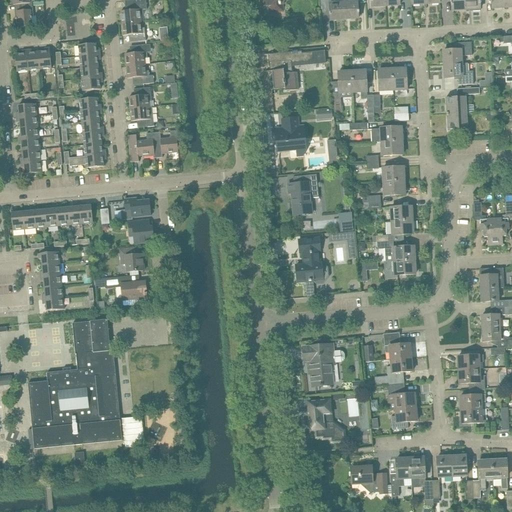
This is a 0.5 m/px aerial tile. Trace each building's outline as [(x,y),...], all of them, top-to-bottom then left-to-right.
[(122,24),(141,22),(140,15),(143,15),(143,10),(147,9),(145,0),(136,0),(125,1),(125,8),(127,8),(128,11),(121,11),(122,24)] [(283,11),(282,4),(284,4),(284,0),(262,0),(263,6),(270,5),(271,13),(283,11)] [(345,19),(343,0),(329,0),(330,4),(330,15),(330,20),(345,19)] [(349,0),(343,0),(345,19),(358,18),(358,14),(357,2),(350,3),(349,0)] [(466,9),(465,0),(451,0),(452,10),(466,9)] [(465,0),(466,9),(480,9),(479,0),(465,0)] [(506,7),(505,0),(491,0),(492,8),(506,7)] [(16,4),(16,5),(16,12),(17,12),(18,17),(15,18),(16,28),(32,27),(31,17),(33,16),(33,7),(32,3),(30,3),(16,4)] [(141,28),(141,22),(122,24),(123,36),(138,34),(139,42),(146,41),(144,28),(141,28)] [(444,65),(462,64),(462,56),(472,55),(472,42),(456,43),(456,51),(443,51),(444,65)] [(79,57),(100,55),(99,50),(96,51),(96,44),(78,45),(79,57)] [(126,66),(145,65),(144,58),(147,58),(147,53),(151,52),(150,44),(139,46),(140,53),(125,54),(126,66)] [(45,52),(38,52),(40,70),(51,69),(49,48),(44,49),(45,52)] [(40,70),(38,52),(32,53),(31,50),(27,51),(29,71),(40,70)] [(29,71),(27,51),(22,51),(22,54),(15,55),(17,72),(29,71)] [(265,72),(272,71),(275,94),(275,90),(284,89),(284,91),(298,90),(296,72),(292,72),(291,63),(315,61),(314,52),(302,53),(301,51),(264,55),(268,55),(270,71),(265,72)] [(100,55),(79,57),(81,69),(98,67),(97,60),(100,60),(100,55)] [(462,64),(444,65),(445,79),(458,78),(458,85),(474,84),(473,71),(462,72),(462,64)] [(145,65),(126,66),(127,79),(143,77),(143,84),(154,83),(153,76),(149,76),(149,71),(146,71),(145,65)] [(98,73),(98,67),(81,69),(82,80),(102,78),(101,73),(98,73)] [(406,69),(392,70),(393,90),(407,89),(406,69)] [(393,90),(392,70),(378,70),(379,91),(393,90)] [(366,71),(352,72),(353,93),(361,92),(361,99),(367,99),(368,113),(375,113),(374,108),(374,95),(367,96),(366,71)] [(353,93),(352,72),(338,73),(339,94),(353,93)] [(102,83),(102,78),(82,80),(83,91),(100,90),(99,83),(102,83)] [(130,109),(149,107),(149,101),(152,100),(150,88),(144,88),(144,96),(129,97),(130,109)] [(342,112),(341,97),(333,98),(335,113),(342,112)] [(446,115),(466,114),(465,97),(445,98),(446,115)] [(81,111),(101,109),(101,105),(98,105),(97,98),(80,100),(81,111)] [(16,118),(37,116),(35,104),(18,106),(19,113),(16,113),(16,118)] [(149,107),(130,109),(132,121),(147,120),(147,127),(154,126),(153,114),(150,114),(149,107)] [(101,109),(81,111),(82,123),(99,121),(98,114),(101,114),(101,109)] [(65,113),(60,113),(61,120),(63,119),(63,123),(71,122),(71,119),(65,119),(65,113)] [(466,114),(446,115),(447,132),(467,130),(466,120),(466,114)] [(38,127),(37,116),(16,118),(17,122),(20,122),(20,129),(38,127)] [(297,118),(292,119),(282,120),(283,134),(276,135),(278,152),(305,149),(304,132),(299,132),(297,118)] [(99,121),(82,123),(83,134),(103,132),(103,127),(100,128),(99,121)] [(38,127),(20,129),(21,135),(18,136),(18,140),(39,138),(38,127)] [(381,128),(381,129),(369,130),(370,143),(381,142),(402,141),(401,127),(381,128)] [(154,156),(154,158),(162,158),(162,154),(178,152),(176,131),(170,131),(171,139),(161,140),(160,132),(152,133),(154,156)] [(104,137),(103,132),(83,134),(84,145),(101,144),(101,137),(104,137)] [(154,156),(152,133),(146,134),(147,141),(137,142),(136,135),(128,136),(131,163),(139,162),(138,156),(143,156),(143,157),(154,156)] [(39,138),(18,140),(19,145),(22,145),(23,152),(40,150),(39,138)] [(402,141),(381,142),(382,156),(403,155),(402,141)] [(102,150),(101,144),(84,145),(85,157),(106,155),(105,150),(102,150)] [(40,150),(23,152),(23,158),(20,158),(21,163),(41,161),(40,150)] [(85,157),(69,158),(64,159),(65,165),(70,165),(70,167),(86,165),(86,168),(104,167),(103,160),(106,160),(106,155),(85,157)] [(337,155),(328,155),(330,170),(338,169),(337,155)] [(42,173),(41,161),(21,163),(21,168),(24,168),(25,174),(42,173)] [(384,182),(404,181),(403,167),(383,168),(384,182)] [(311,214),(310,198),(319,197),(317,179),(297,181),(297,184),(288,185),(289,194),(293,193),(293,198),(292,198),(294,215),(311,214)] [(404,181),(384,182),(384,195),(405,194),(404,181)] [(125,210),(122,211),(123,220),(132,219),(132,218),(141,217),(151,216),(149,200),(137,201),(136,198),(124,199),(125,209),(125,210)] [(84,203),(80,204),(81,224),(93,223),(91,206),(84,206),(84,203)] [(495,242),(494,219),(485,220),(485,216),(482,216),(481,203),(473,203),(474,221),(480,220),(481,231),(483,231),(484,238),(487,238),(488,243),(495,242)] [(81,224),(80,204),(75,204),(75,207),(68,208),(70,225),(81,224)] [(52,209),(46,210),(47,227),(59,226),(57,206),(52,206),(52,209)] [(61,206),(57,206),(59,226),(70,225),(68,208),(62,208),(61,206)] [(392,222),(412,221),(411,207),(391,208),(392,222)] [(36,229),(34,208),(29,209),(29,212),(23,212),(24,230),(36,229)] [(39,208),(34,208),(36,229),(47,227),(46,210),(39,211),(39,208)] [(108,209),(100,210),(102,225),(109,224),(108,209)] [(24,230),(23,212),(16,213),(16,210),(11,210),(13,231),(24,230)] [(494,219),(495,242),(503,242),(502,236),(506,236),(506,230),(509,230),(508,219),(494,219)] [(148,220),(138,221),(128,222),(130,237),(134,237),(135,245),(144,244),(154,243),(152,231),(149,231),(148,220)] [(412,221),(392,222),(392,236),(413,235),(412,221)] [(313,281),(317,284),(324,283),(328,278),(327,266),(324,264),(321,264),(321,263),(320,263),(319,252),(320,251),(318,238),(299,240),(300,253),(302,253),(304,265),(296,266),(297,283),(313,281)] [(389,242),(377,243),(377,249),(387,248),(388,262),(394,262),(414,261),(414,247),(393,248),(389,248),(389,242)] [(127,272),(134,272),(144,271),(143,254),(138,255),(138,248),(128,249),(120,250),(121,265),(126,264),(127,272)] [(42,265),(59,263),(58,252),(38,254),(39,259),(42,259),(42,265)] [(414,261),(394,262),(394,269),(387,269),(387,276),(415,275),(414,261)] [(59,263),(42,265),(43,272),(40,272),(40,277),(61,275),(59,263)] [(367,282),(367,272),(366,263),(359,264),(361,282),(367,282)] [(480,289),(498,288),(497,275),(503,275),(503,268),(479,270),(480,289)] [(62,286),(61,275),(40,277),(41,282),(44,282),(44,288),(62,286)] [(112,278),(104,279),(105,289),(113,288),(121,287),(123,299),(136,298),(137,300),(147,299),(145,281),(132,282),(131,276),(112,278)] [(62,286),(44,288),(45,295),(42,295),(42,300),(63,298),(62,286)] [(498,288),(480,289),(481,302),(498,301),(498,288)] [(63,298),(42,300),(43,304),(46,304),(47,311),(64,309),(63,298)] [(482,329),(500,328),(499,315),(482,316),(482,329)] [(90,322),(72,324),(75,355),(76,355),(78,370),(71,371),(70,368),(69,368),(69,369),(65,369),(64,369),(63,369),(63,372),(47,373),(48,382),(28,383),(28,384),(29,384),(31,397),(29,397),(31,397),(32,410),(30,410),(32,410),(33,423),(32,423),(34,449),(35,449),(35,448),(47,447),(48,448),(48,447),(61,446),(61,447),(61,445),(74,444),(74,446),(82,445),(82,444),(95,442),(95,444),(96,444),(95,442),(108,441),(108,442),(109,442),(109,441),(121,440),(122,441),(120,415),(118,415),(117,402),(118,402),(117,402),(116,389),(117,389),(117,388),(116,389),(114,376),(116,376),(116,375),(114,375),(113,364),(114,363),(113,363),(112,351),(113,351),(111,351),(108,321),(109,321),(108,320),(90,322)] [(500,341),(500,328),(482,329),(483,342),(500,341)] [(390,360),(411,358),(410,344),(398,345),(397,340),(400,339),(399,333),(383,334),(385,353),(390,353),(390,360)] [(371,343),(364,343),(365,362),(372,361),(371,343)] [(304,347),(305,362),(306,362),(306,361),(310,361),(312,386),(322,386),(332,385),(330,362),(334,362),(341,361),(343,359),(345,357),(344,353),(343,351),(340,349),(333,350),(333,345),(304,348),(304,347)] [(459,370),(479,369),(479,355),(458,356),(459,370)] [(411,358),(390,360),(391,366),(386,367),(388,385),(402,384),(401,373),(412,372),(411,358)] [(480,376),(479,369),(459,370),(460,384),(471,384),(471,390),(485,389),(484,376),(480,376)] [(0,385),(14,385),(14,376),(0,376),(0,385)] [(351,380),(352,390),(365,388),(364,379),(351,380)] [(402,384),(388,385),(390,410),(395,410),(416,408),(414,394),(403,395),(402,384)] [(485,389),(471,390),(472,396),(460,396),(461,410),(481,409),(481,402),(486,402),(485,389)] [(329,401),(319,402),(309,403),(309,404),(311,404),(312,418),(311,418),(312,429),(316,429),(317,437),(323,437),(323,439),(332,438),(332,442),(345,441),(344,431),(333,422),(331,422),(329,401)] [(416,408),(395,410),(396,416),(391,417),(393,430),(408,428),(406,428),(405,422),(417,421),(416,408)] [(481,409),(461,410),(462,424),(487,423),(486,416),(481,416),(481,409)] [(367,418),(359,418),(360,431),(368,430),(367,418)] [(466,456),(451,457),(452,477),(467,476),(466,456)] [(452,477),(451,457),(437,458),(438,477),(452,477)] [(424,458),(410,459),(411,478),(418,478),(419,486),(424,485),(425,500),(433,500),(433,499),(440,498),(439,480),(425,481),(424,458)] [(411,478),(410,459),(396,460),(396,474),(390,474),(391,496),(399,496),(398,487),(404,486),(403,478),(411,478)] [(506,460),(492,461),(493,478),(501,478),(501,486),(502,489),(507,489),(507,491),(511,490),(511,488),(508,489),(507,470),(506,460)] [(493,478),(492,461),(478,461),(479,471),(479,480),(466,481),(467,499),(481,498),(481,491),(486,490),(486,478),(493,478)] [(351,468),(351,478),(352,484),(373,483),(372,467),(351,468)] [(386,471),(378,472),(379,493),(387,492),(386,471)]
